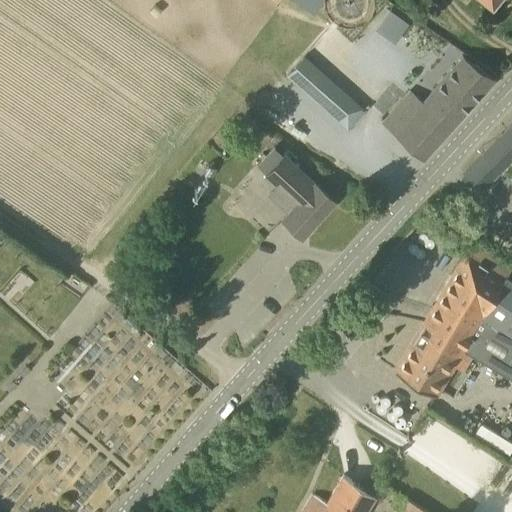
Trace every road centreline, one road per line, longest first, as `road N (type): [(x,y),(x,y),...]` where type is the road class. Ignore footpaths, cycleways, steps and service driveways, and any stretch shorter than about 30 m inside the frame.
road 1 (tertiary): [(130,511),(511,90)]
road 2 (track): [(238,386),(0,211)]
